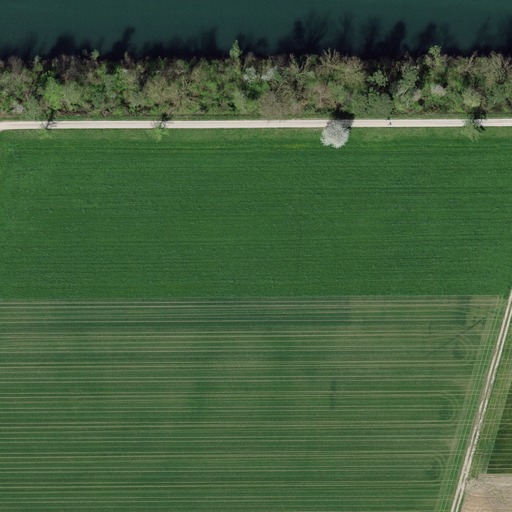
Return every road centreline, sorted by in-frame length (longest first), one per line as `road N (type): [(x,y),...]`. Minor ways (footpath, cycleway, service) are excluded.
road 1 (track): [(511,122),(0,126)]
road 2 (track): [(511,307),(456,511)]
